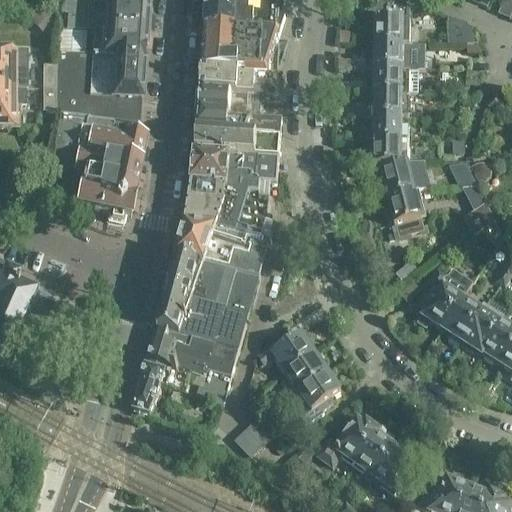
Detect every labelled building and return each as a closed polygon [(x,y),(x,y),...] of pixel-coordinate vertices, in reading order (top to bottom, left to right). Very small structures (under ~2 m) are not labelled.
[(55,0),(55,2),(66,3),(66,5),(144,10),(145,5),(147,3),(148,3),(148,0),(55,0)] [(203,73),(203,74),(204,74),(267,77),(284,19),(282,19),(283,1),(279,0),(275,0),(248,0),(247,18),(253,18),(251,36),(206,33),(203,69),(204,69),(204,73),(203,73)] [(207,0),(206,33),(251,36),(253,18),(247,18),(248,0),(207,0)] [(376,0),(375,23),(374,23),(374,48),(408,49),(408,30),(410,7),(387,0),(376,0)] [(464,0),(464,1),(487,10),(491,0),(464,0)] [(64,5),(63,15),(67,15),(66,31),(93,33),(136,35),(136,31),(146,29),(148,15),(146,15),(144,13),(144,10),(66,5),(64,5)] [(467,26),(462,24),(462,47),(478,47),(467,26)] [(91,58),(91,59),(140,62),(140,55),(143,54),(145,54),(146,40),(136,37),(136,35),(93,33),(92,55),(91,58)] [(427,48),(414,46),(410,67),(424,69),(427,48)] [(374,48),(374,74),(408,74),(408,49),(374,48)] [(15,54),(0,53),(0,92),(15,92),(23,92),(24,92),(24,53),(15,54)] [(55,69),(54,69),(56,90),(141,103),(142,88),(138,86),(138,81),(143,79),(144,66),(143,66),(140,64),(140,62),(91,59),(91,58),(55,56),(55,69)] [(44,68),(43,93),(55,93),(55,90),(56,90),(54,69),(44,68)] [(204,74),(203,92),(259,99),(284,101),(285,78),(267,77),(204,74)] [(374,74),(374,98),(408,98),(418,98),(418,74),(408,74),(374,74)] [(464,88),(483,89),(483,75),(465,74),(464,88)] [(489,109),(500,113),(506,92),(495,89),(490,103),(489,109)] [(58,117),(114,125),(114,124),(140,128),(141,103),(56,90),(55,90),(55,93),(54,113),(59,113),(58,117)] [(15,92),(0,92),(0,131),(16,131),(16,117),(15,117),(15,110),(23,109),(23,92),(15,92)] [(202,92),(200,114),(252,120),(282,122),(283,107),(262,105),(260,118),(252,118),(259,99),(203,92),(202,92)] [(55,93),(43,93),(43,113),(54,113),(55,93)] [(374,122),(408,122),(408,98),(374,98),(374,122)] [(198,135),(281,141),(282,122),(252,120),(200,114),(200,117),(206,118),(205,129),(199,128),(198,135)] [(114,125),(58,117),(53,150),(55,150),(51,168),(87,176),(84,190),(82,189),(78,209),(110,216),(108,224),(124,227),(125,220),(130,221),(135,201),(134,201),(141,167),(140,167),(146,138),(126,134),(125,136),(120,135),(119,137),(112,135),(114,125)] [(408,122),(374,122),(374,146),(408,147),(408,122)] [(281,141),(198,135),(196,156),(279,162),(281,141)] [(453,142),(454,156),(465,155),(465,142),(453,142)] [(408,168),(408,147),(374,146),(374,171),(379,171),(404,171),(407,168),(408,168)] [(193,186),(226,190),(226,189),(242,190),(243,183),(260,184),(278,186),(279,172),(278,172),(278,168),(279,168),(279,162),(196,156),(193,186)] [(404,171),(379,171),(388,203),(420,194),(425,193),(431,193),(425,167),(408,168),(407,168),(404,171)] [(467,168),(449,171),(460,192),(478,190),(467,168)] [(193,186),(187,228),(214,232),(262,241),(263,234),(261,231),(240,225),(249,195),(259,195),(260,184),(243,183),(242,190),(226,189),(226,190),(193,186)] [(479,191),(464,192),(475,212),(487,206),(479,191)] [(420,194),(388,203),(394,230),(397,229),(400,241),(426,235),(422,222),(427,221),(420,194)] [(465,221),(474,238),(495,225),(487,208),(465,221)] [(203,266),(260,281),(271,243),(262,241),(214,232),(187,228),(186,230),(188,231),(185,251),(187,252),(186,259),(179,257),(178,259),(178,258),(178,259),(203,266)] [(192,302),(249,318),(249,317),(250,317),(260,281),(203,266),(178,259),(168,296),(192,302)] [(496,285),(505,291),(511,281),(511,280),(511,265),(509,264),(496,285)] [(0,367),(6,353),(9,355),(24,322),(34,298),(25,294),(17,290),(18,289),(16,288),(18,283),(7,278),(10,271),(0,266),(0,367)] [(435,297),(416,326),(426,332),(430,326),(443,334),(465,301),(473,288),(452,274),(448,281),(438,275),(427,292),(435,297)] [(180,338),(216,348),(239,354),(249,318),(192,302),(168,296),(160,325),(159,330),(158,333),(180,338)] [(450,341),(461,349),(484,314),(465,301),(443,334),(451,339),(450,341)] [(474,354),(482,359),(505,324),(510,316),(491,304),(484,314),(461,349),(473,356),(474,354)] [(505,324),(482,359),(494,368),(495,366),(502,370),(511,354),(511,315),(510,316),(505,324)] [(143,386),(162,390),(174,394),(188,398),(224,408),(232,380),(239,354),(216,348),(180,338),(158,333),(143,386)] [(276,362),(285,377),(314,358),(301,338),(291,345),(288,340),(257,361),(263,369),(276,362)] [(511,354),(502,370),(511,377),(511,381),(510,384),(511,385),(511,354)] [(314,358),(285,377),(292,387),(278,397),(284,406),(298,396),(327,377),(314,358)] [(327,377),(298,396),(309,412),(297,420),(302,428),(333,407),(330,402),(340,395),(327,377)] [(162,390),(143,386),(136,412),(138,416),(151,420),(162,390)] [(188,398),(174,394),(171,404),(185,408),(188,398)] [(249,433),(264,449),(272,442),(257,426),(249,433)] [(378,437),(378,436),(365,427),(363,430),(357,426),(349,436),(347,435),(340,445),(342,446),(339,450),(329,443),(316,460),(332,472),(338,463),(341,465),(343,462),(354,470),(378,437)] [(241,440),(257,455),(264,449),(249,433),(241,440)] [(362,480),(370,486),(394,453),(386,447),(388,445),(378,437),(354,470),(364,477),(362,480)] [(257,455),(241,440),(235,446),(249,462),(257,455)] [(394,453),(370,486),(379,493),(382,489),(395,499),(407,482),(404,479),(413,467),(394,453)] [(460,511),(468,493),(460,489),(461,486),(451,482),(449,485),(447,484),(441,498),(427,492),(418,511),(460,511)] [(468,493),(460,511),(485,511),(492,497),(491,498),(481,494),(478,496),(468,493)] [(492,497),(485,511),(511,511),(506,508),(507,504),(492,497)]
